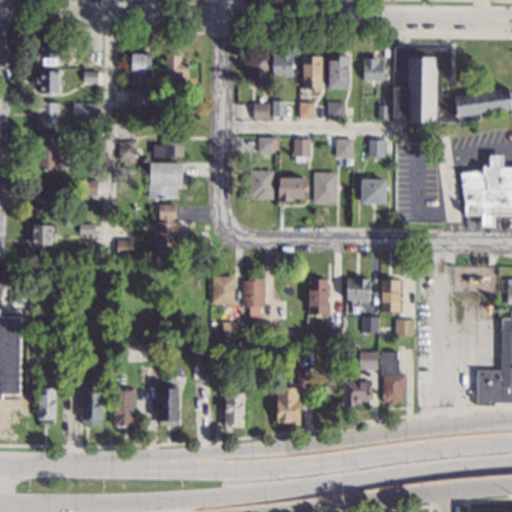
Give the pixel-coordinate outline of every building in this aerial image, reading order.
[(65,58),(57,58),(56,66),(41,65),(41,57),(36,57),(36,49),(39,49),(39,38),(65,38),(65,58)] [(449,71),(441,70),(440,94),(446,94),(446,97),(507,88),(510,108),(478,113),(479,119),(458,123),(453,122),(435,121),(435,123),(408,122),(408,117),(391,116),(391,86),(400,86),(401,70),(392,70),(393,47),(449,48),(449,71)] [(290,55),(292,55),(292,64),(294,64),(294,67),(292,67),(291,75),(282,75),(282,74),(271,74),(272,54),(277,54),(277,53),(290,53),(290,55)] [(149,88),(130,88),(131,54),(150,54),(149,88)] [(317,56),(320,56),(320,91),(312,91),(312,88),(301,88),(301,54),(317,54),(317,56)] [(180,59),(188,60),(188,78),(182,78),(182,81),(178,81),(178,86),(166,85),(166,78),(164,78),(165,55),(180,55),(180,59)] [(267,84),(248,84),(248,69),(247,69),(247,59),(249,59),(249,55),(267,55),(267,84)] [(346,67),(348,67),(348,88),(327,88),(327,55),(347,55),(346,67)] [(378,62),(382,62),(382,81),(374,81),(374,82),(370,82),(370,80),(362,80),(363,62),(364,56),(378,57),(378,62)] [(60,79),(62,79),(62,85),(60,84),(60,93),(38,92),(39,85),(35,85),(35,78),(39,78),(39,71),(60,71),(60,79)] [(97,82),(82,82),(83,71),(97,71),(97,82)] [(146,107),(128,106),(128,89),(146,89),(146,107)] [(283,116),(271,115),(271,100),(283,100),(283,116)] [(58,126),(34,125),(36,101),(58,102),(58,126)] [(96,118),(71,117),(72,102),(96,103),(96,118)] [(313,118),(298,117),(298,102),(313,102),(313,118)] [(343,119),(326,118),(326,102),(343,102),(343,119)] [(268,118),(252,118),(253,103),(268,103),(268,118)] [(387,120),(377,119),(378,105),(387,105),(387,120)] [(187,108),(187,116),(172,116),(173,108),(187,108)] [(182,157),(152,156),(152,144),(162,144),(162,123),(164,123),(182,123),(182,157)] [(57,141),(60,141),(60,147),(62,147),(61,153),(57,153),(57,161),(64,161),(64,169),(57,169),(37,169),(38,150),(43,150),(44,134),(58,134),(57,141)] [(274,152),(257,152),(257,136),(275,137),(274,152)] [(308,155),(305,155),(305,162),(294,161),(294,155),(292,155),(292,138),(307,138),(309,138),(308,155)] [(352,157),(334,157),(334,138),(352,139),(352,157)] [(384,157),(367,157),(367,140),(383,140),(384,157)] [(134,159),(117,159),(118,141),(134,141),(134,159)] [(501,155),(501,166),(511,166),(511,217),(494,217),(494,227),(479,227),(479,216),(465,216),(459,173),(482,170),(482,166),(488,165),(488,154),(501,155)] [(182,163),(181,186),(176,186),(176,198),(147,197),(147,184),(149,184),(149,162),(182,163)] [(272,199),(254,199),(254,195),(248,195),(249,169),(272,170),(272,199)] [(335,202),(311,202),(312,172),(336,172),(335,202)] [(303,184),(306,185),(306,189),(303,188),(303,198),(292,198),(292,201),(277,201),(277,176),(304,177),(303,184)] [(65,199),(37,198),(37,179),(65,179),(65,199)] [(96,195),(81,194),(81,179),(96,180),(96,195)] [(385,203),(360,203),(360,179),(385,179),(385,203)] [(174,219),(172,219),(172,221),(180,222),(180,238),(176,237),(176,253),(154,252),(154,221),(160,221),(160,218),(158,218),(158,204),(174,204),(174,219)] [(94,234),(78,233),(78,223),(94,224),(94,234)] [(56,225),(56,234),(51,233),(51,245),(32,244),(32,224),(56,225)] [(131,256),(116,256),(116,239),(132,240),(131,256)] [(27,275),(7,274),(8,257),(28,258),(27,275)] [(233,304),(211,304),(211,275),(233,276),(233,304)] [(262,295),(264,295),(263,307),(259,307),(259,317),(249,317),(249,307),(241,307),(242,280),(246,280),(246,277),(263,277),(262,295)] [(326,314),(320,314),(320,318),(315,317),(316,314),(307,314),(308,278),(327,278),(326,314)] [(368,298),(358,298),(358,306),(350,306),(350,298),(344,298),(345,278),(369,279),(368,298)] [(398,311),(379,311),(380,279),(399,279),(398,311)] [(511,402),(493,402),(493,405),(475,405),(476,399),(470,399),(470,390),(476,390),(476,369),(494,370),(494,359),(500,360),(501,317),(509,317),(510,311),(511,311),(511,402)] [(0,315),(21,315),(19,393),(1,393),(0,399),(0,315)] [(377,332),(361,332),(361,316),(377,316),(377,332)] [(412,336),(394,335),(394,319),(396,319),(412,319),(412,336)] [(270,339),(252,339),(252,321),(254,321),(270,322),(270,339)] [(239,340),(221,339),(221,322),(239,322),(239,340)] [(340,343),(323,343),(323,326),(325,326),(340,327),(340,343)] [(205,356),(189,355),(190,339),(206,340),(205,356)] [(376,368),(356,368),(357,351),(359,351),(377,351),(376,368)] [(396,359),(398,359),(398,373),(404,373),(404,386),(401,386),(401,401),(395,401),(395,404),(387,404),(387,401),(381,401),(382,375),(378,375),(379,351),(396,351),(396,359)] [(291,375),(275,375),(275,358),(292,359),(291,375)] [(82,377),(74,377),(75,361),(83,361),(82,377)] [(152,368),(159,368),(158,383),(140,383),(140,371),(145,371),(145,365),(152,365),(152,368)] [(370,391),(368,391),(368,399),(360,399),(360,400),(356,403),(355,403),(355,405),(343,405),(343,380),(370,381),(370,391)] [(176,425),(158,424),(159,388),(169,388),(169,385),(177,385),(176,425)] [(128,389),(130,389),(130,388),(135,388),(135,393),(134,393),(133,426),(113,425),(113,389),(122,389),(122,386),(128,386),(128,389)] [(297,408),(299,408),(299,426),(289,426),(289,422),(275,422),(276,397),(279,397),(279,387),(298,387),(297,408)] [(54,418),(52,418),(52,423),(40,423),(40,419),(37,419),(38,388),(55,388),(54,418)] [(94,391),(102,391),(101,420),(100,420),(100,425),(82,425),(82,419),(80,419),(81,390),(90,390),(90,389),(94,389),(94,391)] [(243,427),(223,427),(224,389),(244,389),(243,427)]
